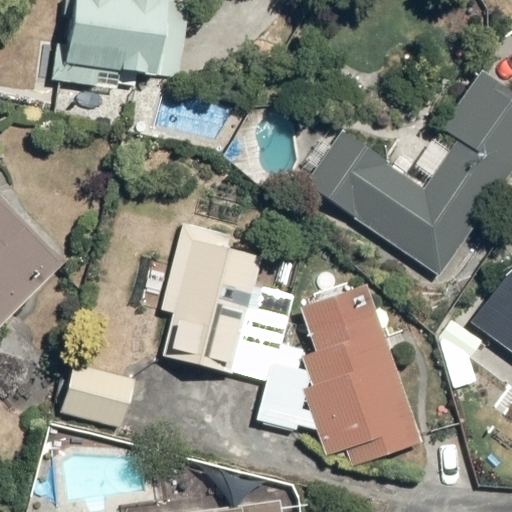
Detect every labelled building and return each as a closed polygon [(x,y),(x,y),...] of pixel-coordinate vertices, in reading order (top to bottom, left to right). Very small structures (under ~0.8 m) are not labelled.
[(83,0),(78,66),(60,65),(58,84),(119,89),(120,72),(166,75),(172,0),(83,0)] [(346,129),(309,179),(441,275),(511,178),(511,101),(481,79),(446,126),(466,141),(430,190),(346,129)] [(173,87),(145,85),(141,140),(208,145),(204,160),(226,167),(230,155),(273,192),(309,149),(243,92),(173,87)] [(0,208),(0,335),(73,266),(10,199),(0,208)] [(427,448),(374,290),(361,295),(356,280),(318,293),(323,308),(309,313),(323,355),(307,360),(309,367),(287,362),(299,298),(274,293),(282,254),(246,247),(249,232),(187,220),(180,260),(157,255),(152,283),(174,287),(169,312),(182,315),(180,326),(191,328),(185,361),(274,377),(265,423),(323,434),(326,416),(340,458),(369,449),(375,466),(427,448)] [(511,267),(473,319),(511,348),(511,267)] [(144,376),(78,358),(64,409),(130,428),(144,376)]
